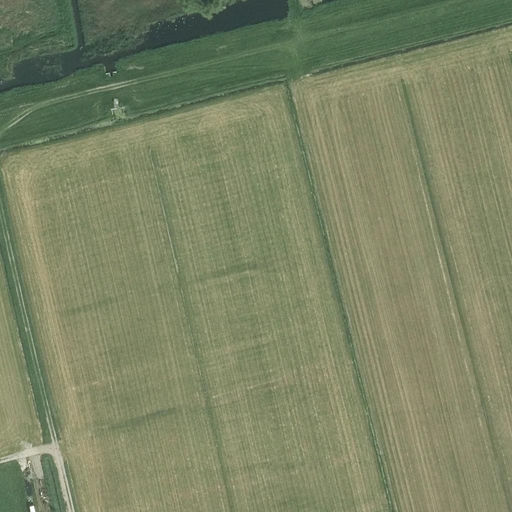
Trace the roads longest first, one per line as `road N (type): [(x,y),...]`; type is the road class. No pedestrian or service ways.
road 1 (track): [(0,133),(36,106),(284,43),(298,23),(293,0)]
road 2 (track): [(56,450),(0,205)]
road 3 (track): [(71,511),(56,450),(0,461)]
